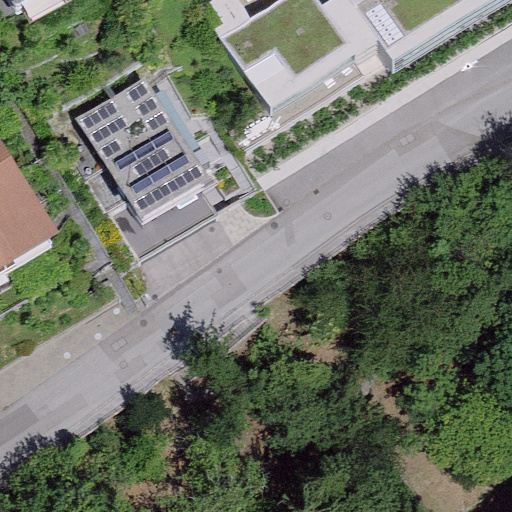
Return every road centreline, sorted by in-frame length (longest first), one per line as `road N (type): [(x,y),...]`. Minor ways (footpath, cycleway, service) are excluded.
road 1 (residential): [(511,100),(343,193),(0,411)]
road 2 (trunk): [(239,0),(0,318)]
